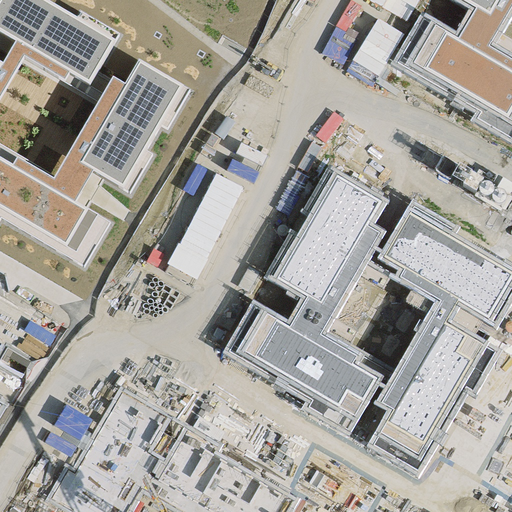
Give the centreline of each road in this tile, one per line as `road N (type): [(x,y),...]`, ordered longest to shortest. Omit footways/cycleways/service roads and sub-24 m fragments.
road 1 (residential): [(105,327),(362,481)]
road 2 (residential): [(105,327),(0,503)]
road 3 (residential): [(0,264),(105,327)]
